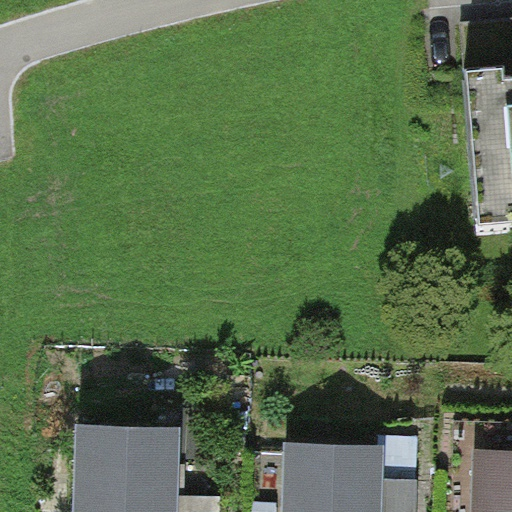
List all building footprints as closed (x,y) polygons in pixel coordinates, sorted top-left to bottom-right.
[(505,76),(465,79),(478,232),(511,229),(511,87),(506,88),(505,76)] [(180,434),(75,431),(73,511),(177,511),(178,498),(179,474),(180,434)] [(384,450),(285,446),(282,511),(381,511),(382,481),(384,450)] [(511,511),(511,453),(473,453),(471,511),(511,511)] [(416,511),(417,482),(382,481),(381,511),(416,511)] [(220,511),(221,499),(178,498),(177,511),(220,511)]
